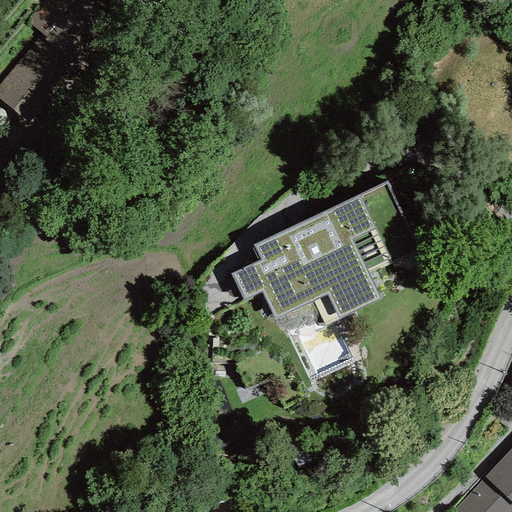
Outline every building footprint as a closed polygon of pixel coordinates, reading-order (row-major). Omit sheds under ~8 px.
[(48,25),(0,84),(0,104),(22,121),(79,50),(48,25)] [(0,193),(0,214),(11,202),(0,193)] [(362,274),(329,207),(241,249),(274,316),(362,274)] [(316,297),(326,320),(340,314),(329,290),(316,297)] [(511,511),(511,446),(451,511),(511,511)]
